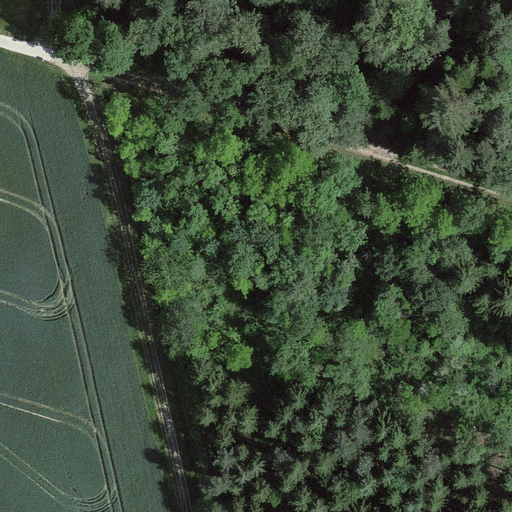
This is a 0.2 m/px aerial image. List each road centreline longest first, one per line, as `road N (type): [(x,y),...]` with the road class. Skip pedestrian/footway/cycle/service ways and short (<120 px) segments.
road 1 (track): [(186,511),(109,162),(78,64),(38,51)]
road 2 (track): [(78,64),(511,190)]
